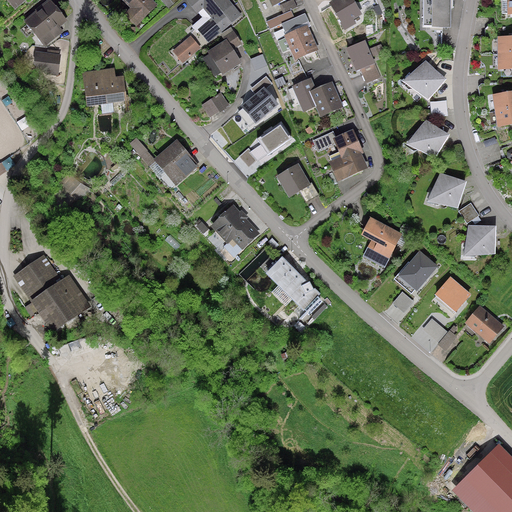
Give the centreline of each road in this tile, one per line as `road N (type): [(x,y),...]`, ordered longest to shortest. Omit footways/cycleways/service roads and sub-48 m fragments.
road 1 (residential): [(81,0),(293,239)]
road 2 (residential): [(293,239),(467,396),(511,345)]
road 3 (residential): [(309,0),(381,169),(293,239)]
road 4 (residential): [(471,0),(460,119),(468,156),(511,222)]
